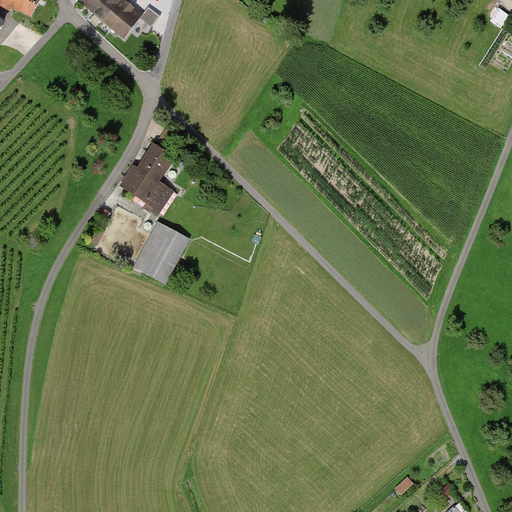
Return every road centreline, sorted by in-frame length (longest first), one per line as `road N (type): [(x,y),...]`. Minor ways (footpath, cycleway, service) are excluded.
road 1 (residential): [(431,365),(153,91)]
road 2 (track): [(22,511),(32,335),(62,255),(102,194)]
road 3 (residential): [(511,138),(431,365)]
road 4 (residential): [(431,365),(485,511)]
road 5 (residential): [(153,91),(63,0)]
